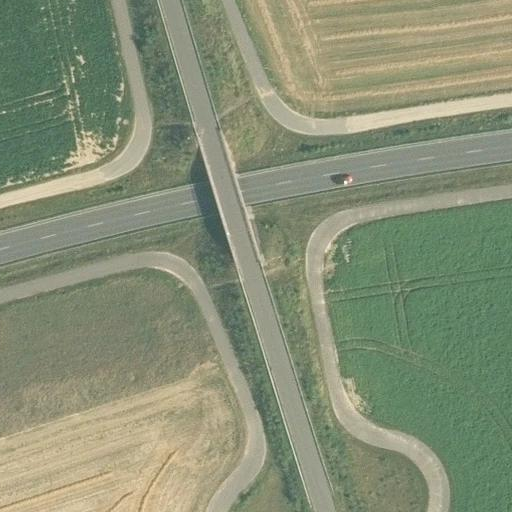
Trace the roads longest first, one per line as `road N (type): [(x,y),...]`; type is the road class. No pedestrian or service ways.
road 1 (track): [(167,0),(328,511)]
road 2 (track): [(511,192),(341,217),(312,271),(338,407),(358,430),(412,443),(435,486),(437,511)]
road 3 (secondary): [(511,144),(214,196),(0,254)]
road 4 (track): [(215,511),(241,477),(252,435),(247,403),(182,273),(162,260),(131,261),(0,298)]
road 5 (track): [(511,93),(294,130),(266,103),(227,0)]
road 6 (track): [(119,0),(144,140),(106,177),(0,205)]
